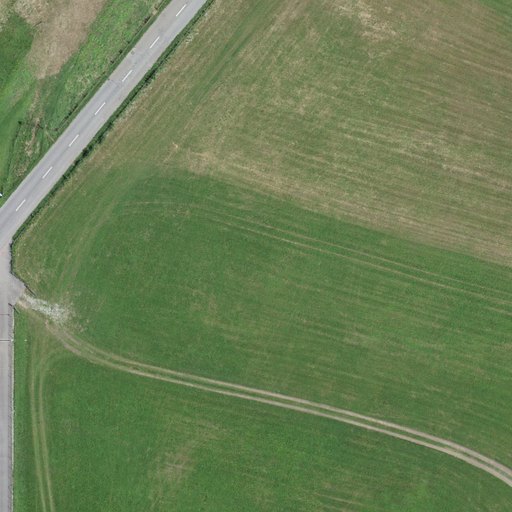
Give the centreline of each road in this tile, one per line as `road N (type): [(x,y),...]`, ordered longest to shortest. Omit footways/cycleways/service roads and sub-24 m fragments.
road 1 (track): [(0,282),(103,354),(421,440),(511,483)]
road 2 (residential): [(0,226),(195,0)]
